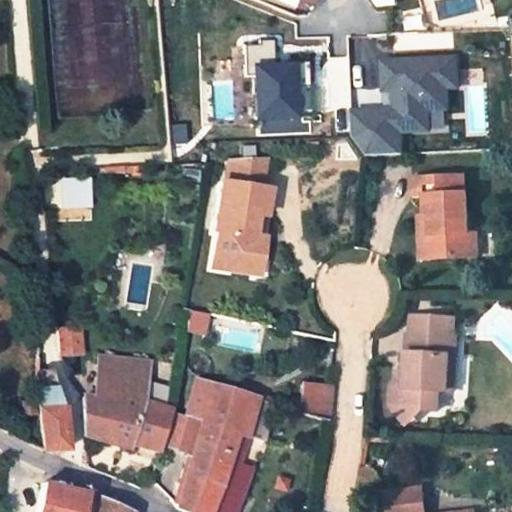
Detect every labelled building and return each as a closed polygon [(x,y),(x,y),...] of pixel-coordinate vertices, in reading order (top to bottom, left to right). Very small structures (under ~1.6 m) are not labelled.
[(307,62),(266,65),(265,45),(238,47),(242,122),(310,118),(307,62)] [(457,56),(378,60),(380,108),(351,109),(353,157),(401,154),(400,136),(430,134),(429,111),(448,111),(447,93),(459,92),(457,56)] [(331,57),(331,107),(350,107),(350,58),(331,57)] [(216,233),(210,268),(248,274),(251,257),(260,258),(263,240),(258,239),(252,238),(255,217),(262,219),(266,191),(258,189),(263,161),(231,162),(227,184),(220,183),(212,232),(216,233)] [(87,178),(55,180),(57,210),(88,208),(87,178)] [(425,217),(426,236),(423,236),(424,261),(460,259),(459,236),(463,236),(460,196),(458,197),(457,178),(408,180),(409,199),(424,198),(425,217)] [(252,238),(258,239),(262,219),(255,217),(252,238)] [(412,218),(413,261),(424,261),(423,236),(426,236),(425,217),(412,218)] [(474,258),(472,236),(463,236),(459,236),(460,259),(474,258)] [(257,276),(260,258),(251,257),(248,274),(257,276)] [(449,340),(450,319),(409,317),(408,338),(449,340)] [(80,354),(79,329),(55,329),(58,355),(80,354)] [(453,358),(454,340),(449,340),(408,338),(406,338),(403,384),(403,395),(392,393),(390,398),(389,410),(390,415),(398,421),(407,410),(419,411),(436,412),(437,393),(444,393),(446,358),(453,358)] [(444,393),(451,393),(453,358),(446,358),(444,393)] [(167,412),(138,405),(145,366),(96,359),(91,398),(82,400),(82,438),(108,446),(110,438),(121,441),(156,450),(167,412)] [(50,383),(48,370),(35,372),(32,372),(34,385),(50,383)] [(40,452),(63,450),(60,409),(52,383),(50,383),(34,385),(40,452)] [(403,395),(403,384),(394,383),(392,393),(403,395)] [(253,400),(207,386),(197,422),(175,508),(183,511),(231,511),(239,493),(220,484),(226,463),(234,435),(242,438),(253,400)] [(327,389),(300,387),(298,407),(297,414),(297,416),(325,423),(327,389)] [(298,407),(267,398),(265,403),(270,405),(297,414),(298,407)] [(265,403),(253,400),(242,438),(259,443),(270,405),(265,403)] [(419,411),(407,410),(398,421),(404,428),(419,411)] [(234,435),(226,463),(234,466),(242,438),(234,435)] [(367,441),(387,442),(387,438),(363,436),(359,469),(363,470),(367,441)] [(110,438),(108,446),(118,449),(121,441),(110,438)] [(220,484),(239,493),(247,471),(234,466),(226,463),(220,484)] [(355,500),(372,502),(374,485),(380,479),(375,471),(363,470),(359,469),(355,500)] [(283,493),(287,481),(274,476),(270,489),(283,493)] [(97,511),(100,499),(44,484),(36,511),(97,511)] [(423,511),(420,491),(381,494),(382,511),(423,511)] [(127,511),(100,499),(97,511),(127,511)]
